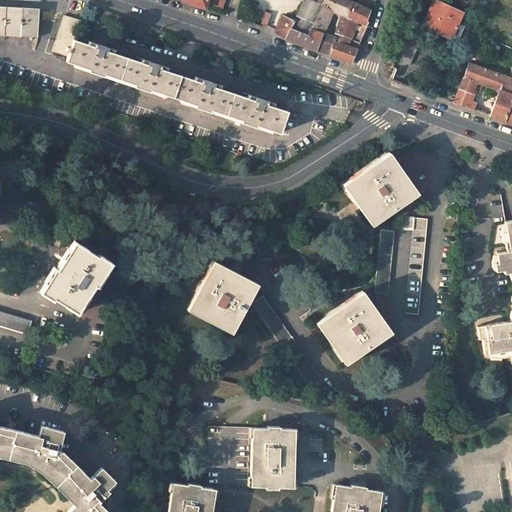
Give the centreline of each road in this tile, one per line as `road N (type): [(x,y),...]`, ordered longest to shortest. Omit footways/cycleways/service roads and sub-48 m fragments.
road 1 (unclassified): [(0,113),(104,138),(209,185),(248,187),(315,161),(391,99)]
road 2 (unclassified): [(393,511),(386,473),(370,447),(324,418),(252,396),(198,416),(159,482),(156,511)]
road 3 (unclassified): [(117,0),(362,88)]
road 4 (unknown): [(0,259),(39,285),(57,243),(4,217)]
road 5 (unclassified): [(391,99),(511,144)]
